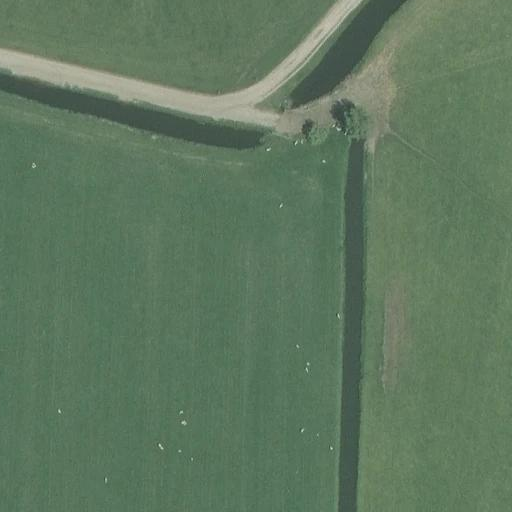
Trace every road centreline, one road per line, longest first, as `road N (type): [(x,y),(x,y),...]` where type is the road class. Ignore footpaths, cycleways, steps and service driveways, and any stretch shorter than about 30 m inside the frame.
road 1 (track): [(353,0),(266,85),(228,106),(287,122),(341,107),(384,63)]
road 2 (track): [(228,106),(0,57)]
